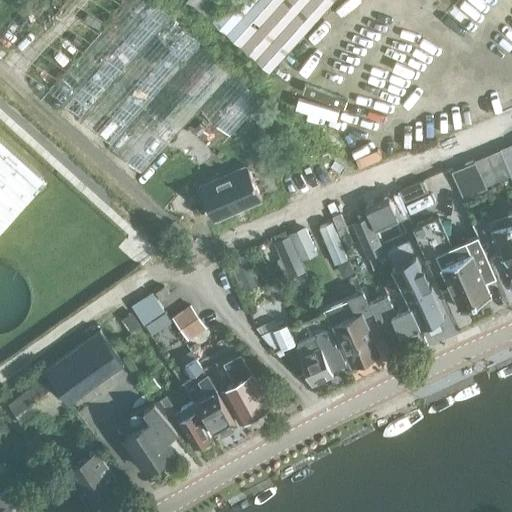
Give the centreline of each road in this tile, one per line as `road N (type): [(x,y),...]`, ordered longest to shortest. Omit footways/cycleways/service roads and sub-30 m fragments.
road 1 (tertiary): [(165,511),(307,430),(511,329)]
road 2 (unknown): [(0,84),(202,265),(218,299)]
road 3 (unknown): [(307,430),(218,299)]
